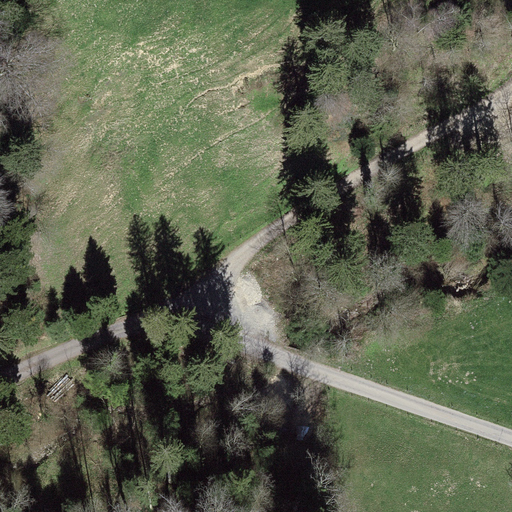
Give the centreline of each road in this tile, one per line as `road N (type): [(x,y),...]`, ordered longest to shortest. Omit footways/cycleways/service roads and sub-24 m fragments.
road 1 (track): [(177,321),(340,174),(511,73)]
road 2 (unclassified): [(511,435),(177,321)]
road 3 (unclassified): [(0,382),(143,321),(177,321)]
